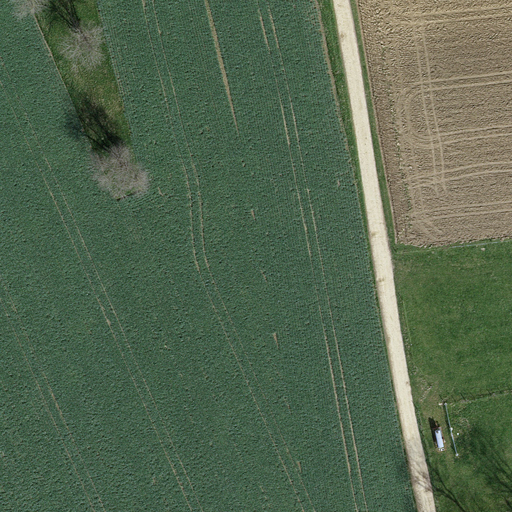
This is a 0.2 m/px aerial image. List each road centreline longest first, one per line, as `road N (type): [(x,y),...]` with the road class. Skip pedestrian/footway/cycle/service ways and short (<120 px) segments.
road 1 (track): [(340,0),(392,328)]
road 2 (track): [(427,511),(392,328)]
